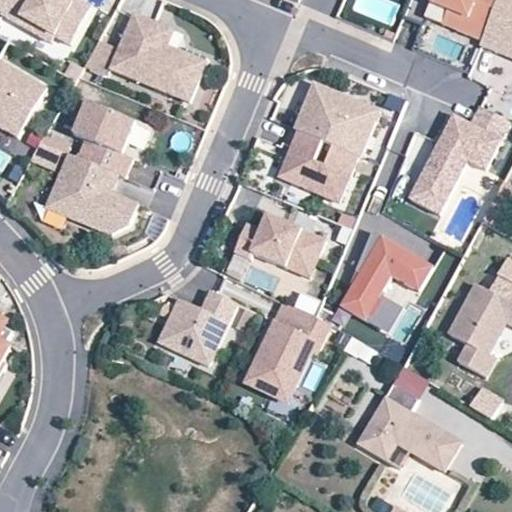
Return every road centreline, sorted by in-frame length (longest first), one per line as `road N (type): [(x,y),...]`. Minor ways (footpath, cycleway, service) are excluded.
road 1 (residential): [(49,317),(135,279),(184,242),(256,47)]
road 2 (residential): [(49,317),(52,405),(6,511)]
road 3 (residential): [(256,47),(306,34),(431,79)]
